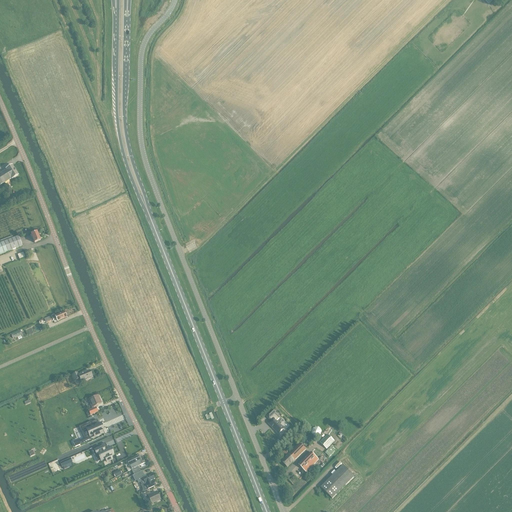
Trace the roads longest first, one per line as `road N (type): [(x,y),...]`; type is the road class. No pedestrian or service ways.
road 1 (unclassified): [(282,511),(141,147),(142,49),(174,0)]
road 2 (unclassified): [(178,511),(72,285),(0,100)]
road 3 (primary): [(147,210),(266,511)]
road 4 (primary): [(117,9),(118,129),(147,210)]
road 5 (primary): [(147,210),(125,129),(127,9)]
